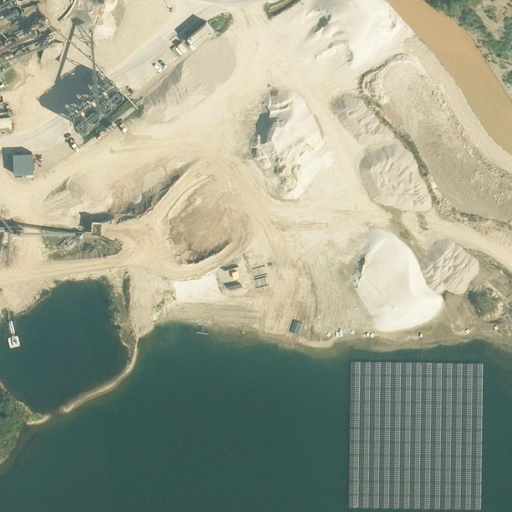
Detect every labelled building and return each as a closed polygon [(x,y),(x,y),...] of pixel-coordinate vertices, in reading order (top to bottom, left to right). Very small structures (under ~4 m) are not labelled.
[(3,0),(12,14),(21,8),(16,0),(3,0)] [(27,20),(46,11),(43,3),(24,13),(27,20)] [(36,19),(25,25),(31,35),(42,29),(40,26),(48,22),(45,17),(37,21),(36,19)] [(207,21),(188,37),(195,46),(214,31),(207,21)] [(188,50),(181,42),(178,45),(184,53),(188,50)] [(114,81),(70,117),(78,127),(121,90),(114,81)] [(0,131),(13,130),(11,110),(0,110),(0,131)] [(32,172),(31,152),(11,153),(12,173),(32,172)]
